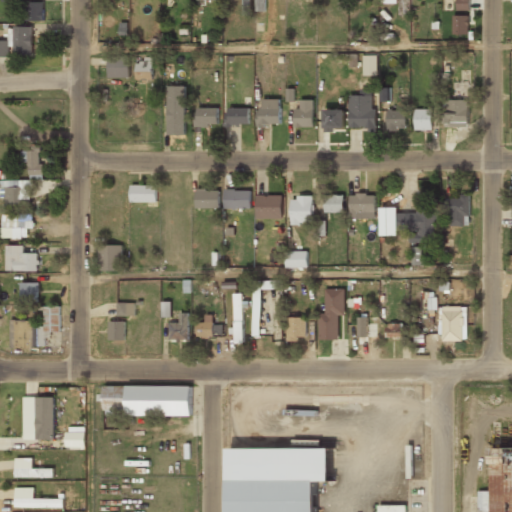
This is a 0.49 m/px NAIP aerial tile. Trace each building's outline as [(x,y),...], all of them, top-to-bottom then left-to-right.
[(455,0),(456,10),(469,10),(469,0),(455,0)] [(44,1),(25,2),(26,21),(44,20),(44,1)] [(409,1),(398,1),(398,15),(409,15),(409,1)] [(453,34),(468,34),(469,15),(453,15),(453,34)] [(0,56),(11,56),(11,55),(32,55),(33,27),(9,27),(8,41),(0,40),(0,56)] [(129,78),(130,56),(108,56),(108,77),(129,78)] [(153,57),(145,57),(145,62),(136,62),(137,80),(153,79),(153,57)] [(349,128),(377,128),(377,108),(372,108),(372,95),(349,95),(349,128)] [(281,99),(262,99),(262,110),(257,110),(257,125),(281,125),(281,99)] [(295,126),(315,125),(314,99),(301,100),(301,108),(295,108),(295,126)] [(445,127),(468,127),(468,100),(446,99),(445,127)] [(219,125),(218,107),(195,108),(195,126),(219,125)] [(250,124),(250,107),(226,107),(227,124),(250,124)] [(414,129),(432,130),(432,109),(415,108),(414,129)] [(325,132),(334,132),(334,128),(345,128),(345,109),(324,109),(325,132)] [(407,129),(407,110),(388,110),(388,129),(407,129)] [(157,185),(131,184),(131,202),(157,203),(157,185)] [(196,208),(220,208),(220,189),(196,189),(196,208)] [(251,208),(251,190),(224,190),(225,208),(251,208)] [(358,212),(376,212),(376,194),(350,194),(350,218),(358,218),(358,212)] [(461,198),(444,198),(444,213),(451,213),(451,226),(470,225),(469,194),(461,194),(461,198)] [(282,219),(282,195),(256,195),(256,218),(282,219)] [(344,195),(325,195),(325,212),(344,213),(344,195)] [(291,197),(291,224),(314,223),(313,197),(291,197)] [(436,242),(435,207),(417,207),(417,212),(397,213),(397,207),(380,207),(381,236),(397,236),(397,230),(409,230),(410,243),(436,242)] [(2,238),(27,238),(28,228),(34,228),(34,221),(19,221),(19,215),(2,215),(2,238)] [(123,270),(123,244),(98,245),(98,271),(123,270)] [(7,270),(38,271),(38,253),(24,253),(24,245),(7,245),(7,270)] [(423,266),(423,247),(412,247),(412,265),(423,266)] [(286,268),(308,267),(307,251),(286,252),(286,268)] [(252,280),(251,335),(260,336),(261,289),(282,289),(282,281),(252,280)] [(20,303),(38,303),(38,282),(20,282),(20,303)] [(345,289),(325,289),(325,313),(319,313),(319,339),(339,339),(338,315),(345,315),(345,289)] [(233,294),(234,334),(235,334),(235,343),(244,343),(242,293),(233,294)] [(117,315),(135,315),(135,302),(117,302),(117,315)] [(163,317),(171,317),(171,302),(162,302),(163,317)] [(61,331),(60,306),(44,306),(45,332),(61,331)] [(441,340),(463,341),(463,327),(467,327),(467,307),(441,306),(441,340)] [(189,340),(189,312),(180,312),(180,323),(170,323),(169,340),(189,340)] [(197,322),(197,337),(213,337),(213,314),(205,315),(205,322),(197,322)] [(287,341),(298,341),(298,336),(306,336),(306,317),(287,317),(287,341)] [(368,336),(367,317),(358,317),(358,337),(368,336)] [(34,326),(34,319),(10,320),(11,347),(45,346),(45,326),(34,326)] [(125,321),(109,321),(109,339),(125,340),(125,321)] [(403,323),(387,323),(387,337),(403,337),(403,323)] [(104,387),(104,416),(192,416),(192,387),(104,387)] [(54,440),(54,397),(25,396),(24,439),(54,440)] [(86,427),(67,427),(67,449),(85,449),(86,427)] [(511,511),(511,448),(491,448),(491,491),(478,491),(478,511),(511,511)] [(16,477),(54,477),(54,468),(33,468),(33,458),(16,458),(16,477)] [(229,511),(316,511),(316,481),(230,481),(229,511)] [(35,488),(16,488),(16,507),(64,508),(64,498),(35,498),(35,488)]
